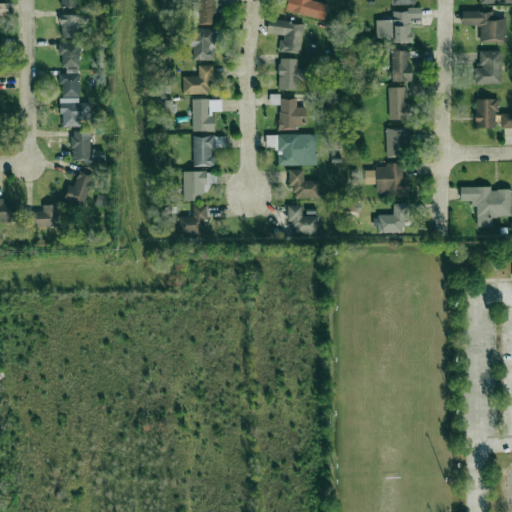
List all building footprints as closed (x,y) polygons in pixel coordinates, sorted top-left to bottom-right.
[(193,0),(194,24),(214,23),(214,0),(193,0)] [(327,3),(314,0),(286,0),(285,10),(324,19),(327,3)] [(375,19),(375,38),(392,37),(392,42),(411,41),(410,18),(420,18),(420,9),(391,9),(391,19),(375,19)] [(504,18),(492,18),(492,11),(461,11),(461,25),(478,25),(478,42),(504,42),(504,18)] [(78,14),(59,15),(60,37),(78,37),(78,14)] [(279,50),(299,53),(303,23),(268,19),(266,33),(281,35),(279,50)] [(214,59),(214,29),(186,30),(186,47),(192,47),(192,59),(214,59)] [(59,40),(59,66),(78,67),(78,41),(59,40)] [(390,50),(390,81),(410,81),(409,50),(390,50)] [(474,67),(474,84),(500,84),(500,50),(478,50),(478,67),(474,67)] [(297,58),(277,58),(278,88),(297,88),(297,80),(302,79),(302,68),(297,68),(297,58)] [(213,80),(213,64),(197,64),(197,76),(182,76),(182,94),(207,93),(206,80),(213,80)] [(60,97),(79,96),(78,72),(59,73),(60,97)] [(388,119),(409,119),(408,103),(405,103),(405,87),(387,87),(388,119)] [(80,126),(80,119),(89,119),(90,102),(78,102),(78,98),(60,97),(60,126),(80,126)] [(191,99),(191,131),(213,130),(213,111),(221,111),(220,98),(191,99)] [(296,98),(278,98),(278,129),(295,129),(295,124),(305,124),(305,107),(296,107),(296,98)] [(475,98),(474,127),(495,127),(496,99),(475,98)] [(500,127),(511,127),(511,113),(500,113),(500,127)] [(385,156),(407,156),(407,127),(385,128),(385,156)] [(90,131),(71,130),(70,160),(103,160),(103,149),(89,149),(90,131)] [(277,165),(316,165),(316,133),(276,134),(277,165)] [(212,166),(212,147),(224,147),(224,136),(192,135),(192,165),(212,166)] [(364,184),(375,183),(375,194),(408,193),(407,177),(402,177),(401,165),(363,166),(364,184)] [(303,169),(288,169),(288,186),(293,185),(293,198),(319,197),(318,180),(303,180),(303,169)] [(182,171),(182,200),(206,199),(206,170),(182,171)] [(91,174),(77,171),(74,186),(66,184),(63,201),(84,205),(91,174)] [(475,227),(491,227),(491,216),(511,216),(510,189),(490,189),(490,186),(459,186),(459,200),(474,200),(475,227)] [(0,199),(0,221),(18,221),(17,199),(0,199)] [(373,225),(381,225),(381,232),(402,232),(401,224),(409,224),(408,203),(392,203),(392,214),(372,215),(373,225)] [(25,227),(57,226),(57,204),(41,204),(42,210),(25,211),(25,227)] [(176,216),(177,236),(205,236),(204,204),(191,205),(192,216),(176,216)] [(301,204),(286,205),(286,221),(291,221),(292,234),(317,233),(316,215),(301,215),(301,204)]
